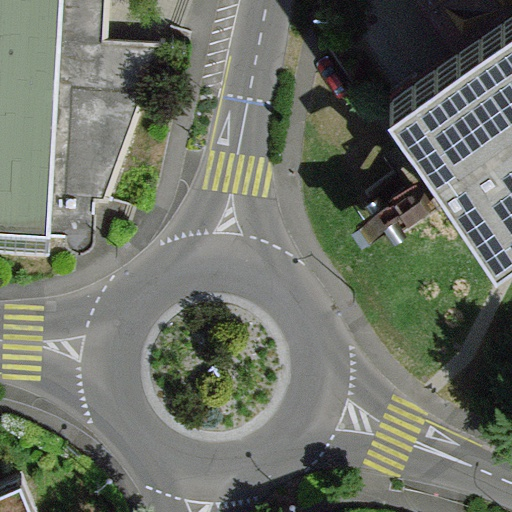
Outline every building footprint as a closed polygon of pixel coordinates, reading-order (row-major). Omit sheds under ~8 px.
[(52,231),(64,0),(0,0),(0,255),(51,258),(52,231)] [(64,0),(52,231),(68,232),(68,239),(72,245),(80,249),(88,249),(94,244),(97,237),(99,209),(96,208),(97,196),(110,197),(168,39),(109,35),(111,0),(64,0)] [(511,0),(430,0),(460,44),(511,7),(511,0)] [(511,235),(511,7),(460,44),(393,90),(498,245),(511,235)] [(0,511),(42,511),(24,469),(0,478),(0,511)]
